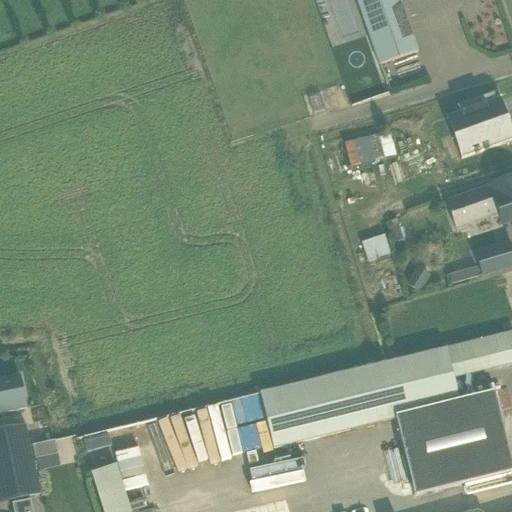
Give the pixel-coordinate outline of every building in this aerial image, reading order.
[(417,53),(398,0),(356,0),(379,66),(417,53)] [(499,99),(446,118),(446,120),(448,119),(455,138),(453,139),(454,140),(456,139),(462,158),(460,159),(461,160),(511,141),(511,139),(511,140),(505,122),(507,121),(507,120),(504,121),(497,101),(500,101),(499,99)] [(392,134),(344,141),(348,165),(395,158),(392,134)] [(511,178),(446,202),(455,227),(497,212),(502,225),(511,221),(511,178)] [(397,220),(386,224),(392,244),(403,241),(397,220)] [(367,261),(391,254),(384,233),(361,240),(367,261)] [(511,251),(510,245),(475,255),(482,276),(511,267),(511,251)] [(415,268),(405,285),(419,294),(429,277),(415,268)] [(476,268),(449,276),(451,285),(479,277),(476,268)] [(378,366),(260,394),(271,443),(273,451),(397,421),(415,497),(511,473),(511,465),(494,393),(459,402),(454,380),(511,365),(511,333),(387,363),(378,366)] [(0,414),(29,409),(21,376),(0,380),(0,414)] [(0,431),(0,499),(1,504),(44,494),(29,425),(0,431)] [(141,427),(93,433),(96,457),(144,451),(141,427)] [(224,454),(227,464),(270,451),(267,441),(224,454)] [(131,511),(116,464),(89,472),(102,511),(131,511)] [(13,511),(32,511),(31,500),(12,504),(13,511)]
